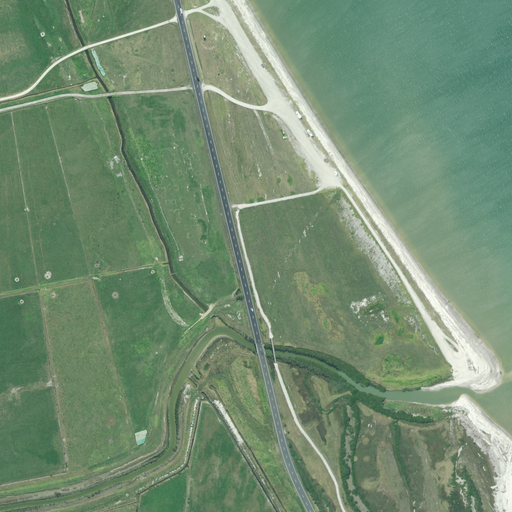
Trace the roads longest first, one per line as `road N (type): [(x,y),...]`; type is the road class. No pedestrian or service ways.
road 1 (secondary): [(177,0),(284,451),(311,511)]
road 2 (unknown): [(0,100),(29,91),(66,57),(180,15)]
